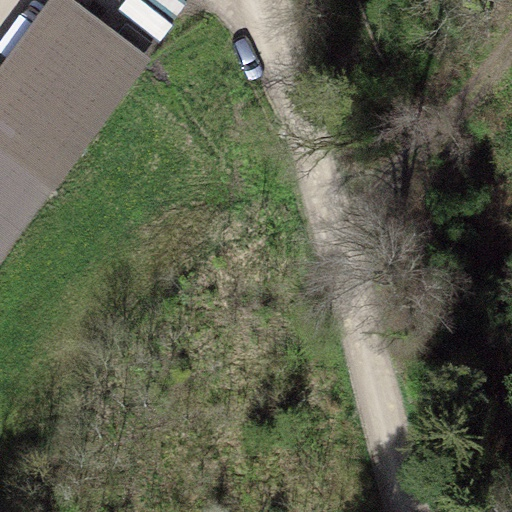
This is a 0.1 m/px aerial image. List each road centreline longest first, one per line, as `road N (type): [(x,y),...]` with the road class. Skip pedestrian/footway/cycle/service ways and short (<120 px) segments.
road 1 (unclassified): [(250,0),(397,511)]
road 2 (track): [(332,285),(511,29)]
